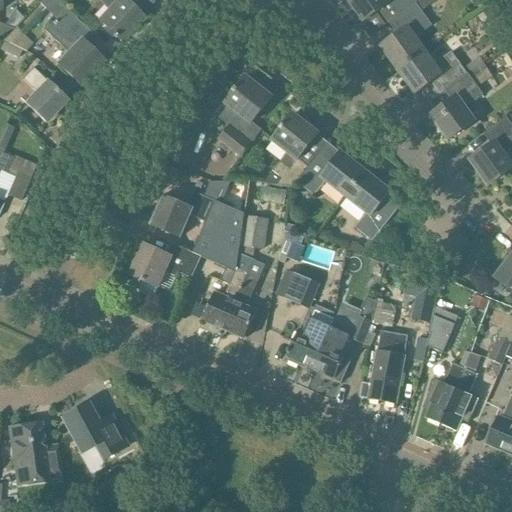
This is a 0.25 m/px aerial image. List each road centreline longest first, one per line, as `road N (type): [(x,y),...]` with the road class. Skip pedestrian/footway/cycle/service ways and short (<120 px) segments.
road 1 (tertiary): [(394,457),(40,304)]
road 2 (residential): [(40,304),(126,136),(243,0)]
road 3 (residential): [(484,222),(402,147),(295,0)]
road 4 (tertiary): [(511,508),(394,457)]
